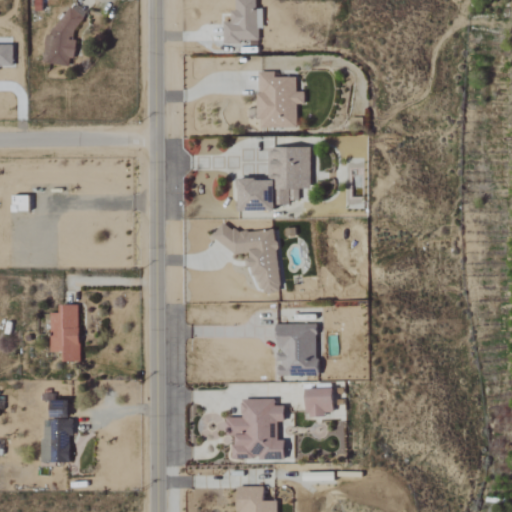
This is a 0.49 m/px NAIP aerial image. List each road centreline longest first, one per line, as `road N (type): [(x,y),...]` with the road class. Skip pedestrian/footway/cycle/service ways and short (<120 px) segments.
road 1 (tertiary): [(158,511),(156,0)]
road 2 (residential): [(158,142),(0,141)]
